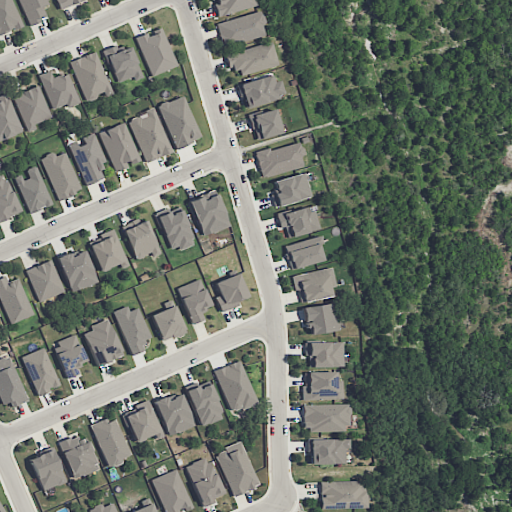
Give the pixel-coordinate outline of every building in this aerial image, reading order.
[(0,0),(0,33),(21,26),(11,0),(0,0)] [(41,6),(49,3),(47,0),(17,0),(28,24),(46,17),(41,6)] [(57,0),(61,9),(82,0),(57,0)] [(211,0),(217,16),(256,5),(254,0),(211,0)] [(264,35),(261,24),(264,23),(260,10),(215,24),(222,48),(264,35)] [(176,65),(161,28),(146,34),(146,32),(135,37),(150,76),(176,65)] [(276,66),(271,43),(225,53),(229,71),(239,69),(240,75),(276,66)] [(102,50),(117,84),(141,74),(129,46),(119,50),(117,44),(102,50)] [(111,91),(94,51),(69,62),(85,101),(111,91)] [(52,109),(64,104),(66,108),(79,102),(67,72),(52,77),(49,70),(38,75),(52,109)] [(284,96),(280,80),(274,81),(272,74),(238,84),(244,107),(284,96)] [(12,96),(27,132),(35,129),(33,124),(50,117),(37,85),(12,96)] [(0,139),(21,132),(6,93),(0,94),(0,139)] [(200,138),(181,95),(157,106),(175,148),(200,138)] [(127,118),(145,162),(170,152),(153,108),(127,118)] [(255,140),(281,132),(273,108),(247,116),(255,140)] [(98,133),(114,172),(127,166),(127,165),(139,160),(123,122),(98,133)] [(84,185),(104,177),(98,163),(104,161),(93,133),(68,144),(84,185)] [(254,153),(261,178),(302,166),(299,156),(302,155),(298,141),(254,153)] [(40,158),(57,200),(81,190),(65,152),(54,156),(52,152),(40,158)] [(51,204),(36,165),(22,171),(23,173),(14,177),(28,213),(51,204)] [(273,181),(276,193),(271,194),(274,207),(310,197),(303,172),(273,181)] [(0,219),(18,213),(5,176),(0,177),(0,219)] [(188,199),(199,236),(227,227),(216,190),(188,199)] [(170,252),(193,243),(179,205),(155,214),(170,252)] [(275,213),(279,228),(285,227),(287,237),(316,231),(311,206),(275,213)] [(158,254),(147,219),(123,226),(133,259),(151,254),(151,256),(158,254)] [(120,268),(127,265),(113,230),(87,240),(100,272),(118,264),(120,268)] [(323,260),(317,236),(283,246),(290,270),(323,260)] [(57,256),(69,292),(96,282),(84,250),(70,255),(69,252),(57,256)] [(63,291),(50,259),(25,270),(38,301),(63,291)] [(290,275),(293,291),(297,290),(300,302),(331,296),(329,286),(333,285),(330,267),(290,275)] [(214,297),(220,312),(238,305),(236,300),(246,296),(238,273),(214,282),(219,295),(214,297)] [(17,278),(7,282),(4,276),(0,277),(0,301),(9,324),(32,315),(17,278)] [(177,286),(189,324),(203,319),(200,310),(209,307),(200,279),(177,286)] [(307,335),(338,330),(333,302),(303,307),(307,335)] [(183,333),(175,306),(151,313),(159,340),(183,333)] [(148,337),(137,308),(116,317),(132,354),(142,350),(138,341),(148,337)] [(96,365),(121,355),(107,318),(89,325),(91,331),(83,334),(96,365)] [(65,378),(77,374),(75,366),(85,362),(76,334),(53,342),(65,378)] [(341,342),(304,342),(304,357),(308,357),(308,367),(341,367),(341,342)] [(21,357),(37,395),(59,386),(43,347),(21,357)] [(0,399),(2,404),(9,401),(11,407),(28,400),(8,356),(0,359),(0,399)] [(213,370),(231,413),(255,402),(238,360),(213,370)] [(341,380),(335,380),(335,371),(304,372),(304,384),(301,384),(301,400),(341,399),(341,380)] [(223,417),(208,381),(196,386),(194,382),(184,387),(200,426),(223,417)] [(168,436),(193,425),(180,394),(167,399),(165,395),(153,401),(168,436)] [(124,414),(135,442),(154,435),(155,438),(162,435),(148,399),(135,404),(137,409),(124,414)] [(302,405),(302,431),(347,431),(347,404),(302,405)] [(115,416),(91,425),(107,468),(122,462),(120,458),(129,455),(115,416)] [(58,443),(73,479),(98,468),(82,432),(58,443)] [(308,464),(344,463),(344,448),(348,448),(348,438),(308,439),(308,464)] [(214,453),(233,496),(258,485),(240,442),(214,453)] [(42,491),(65,481),(50,449),(28,459),(42,491)] [(222,493),(208,456),(185,465),(201,507),(214,502),(212,497),(222,493)] [(150,480),(164,511),(179,511),(192,506),(175,469),(150,480)] [(320,509),(365,508),(365,480),(319,481),(320,509)]
